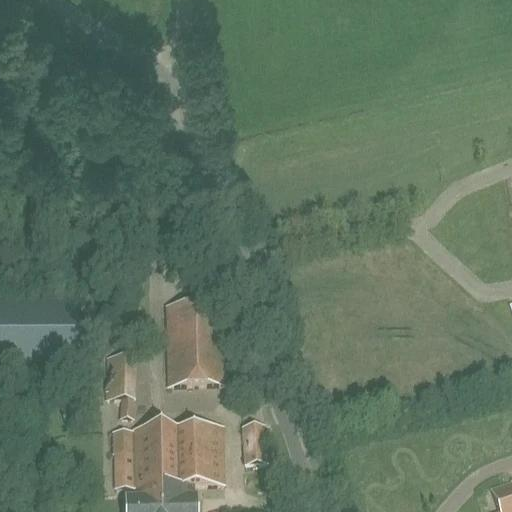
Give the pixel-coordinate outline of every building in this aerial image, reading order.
[(149,125),(123,120),(116,153),(141,159),(149,125)] [(0,346),(79,346),(78,298),(0,299),(0,346)] [(166,391),(222,390),(221,309),(165,310),(166,391)] [(133,423),(133,405),(120,404),(119,423),(133,423)] [(244,470),(265,468),(262,432),(241,433),(244,470)] [(194,490),(222,489),(221,433),(131,435),(131,436),(111,436),(110,458),(131,457),(132,502),(124,502),(124,511),(194,511),(195,500),(194,500),(194,490)] [(0,464),(17,464),(16,443),(0,443),(0,464)] [(511,511),(511,487),(492,494),(497,511),(511,511)]
